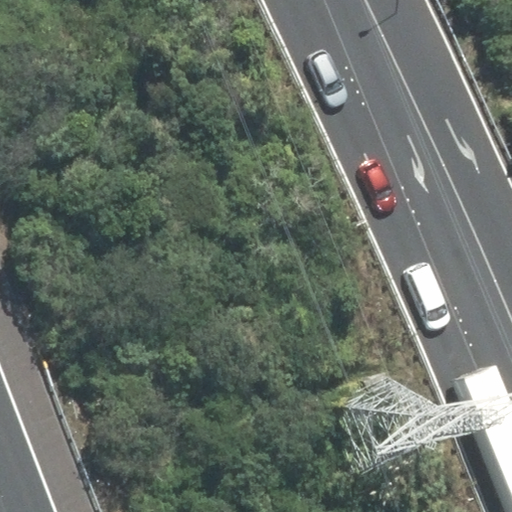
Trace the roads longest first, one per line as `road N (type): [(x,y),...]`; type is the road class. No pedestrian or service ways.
road 1 (motorway): [(329,0),(511,447)]
road 2 (motorway): [(389,0),(511,251)]
